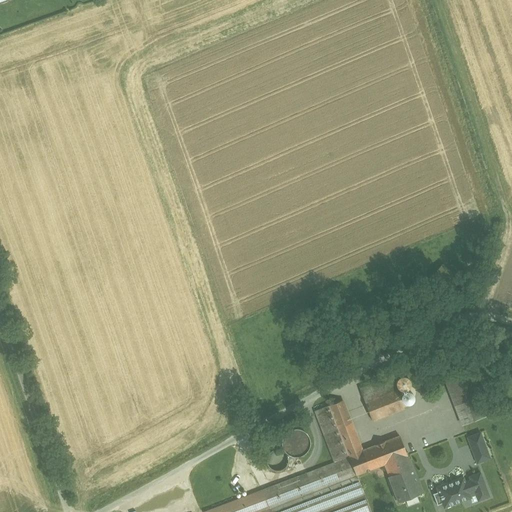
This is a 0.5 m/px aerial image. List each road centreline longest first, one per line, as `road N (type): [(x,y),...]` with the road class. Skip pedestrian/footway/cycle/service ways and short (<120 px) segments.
road 1 (unclassified): [(102,511),(469,316),(511,318)]
road 2 (unclassified): [(70,511),(0,306)]
